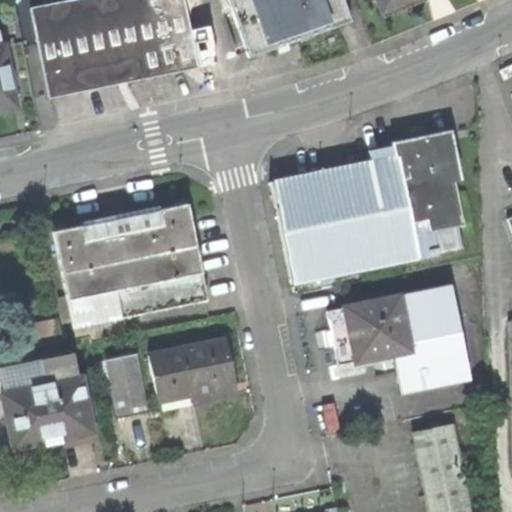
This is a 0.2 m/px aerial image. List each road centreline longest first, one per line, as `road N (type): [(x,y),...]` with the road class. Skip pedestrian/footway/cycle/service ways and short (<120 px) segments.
road 1 (residential): [(222,126),(288,440),(268,469),(61,511)]
road 2 (residential): [(222,126),(307,104),(511,23)]
road 3 (residential): [(0,172),(222,126)]
